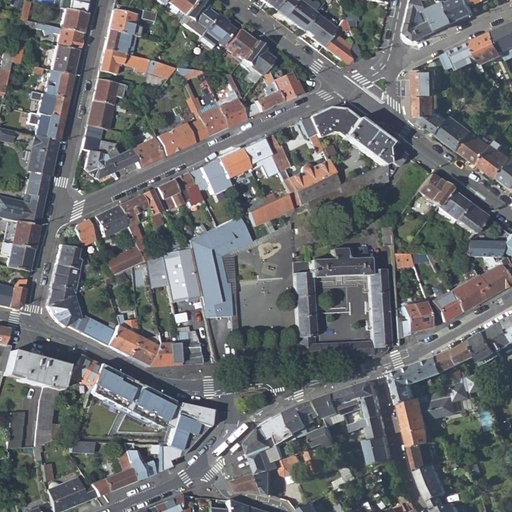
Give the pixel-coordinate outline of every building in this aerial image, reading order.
[(87,7),(88,0),(60,0),(59,10),(64,11),(83,16),(85,6),(87,7)] [(193,0),(165,0),(164,2),(180,14),(175,21),(178,24),(183,18),(196,1),(193,0)] [(266,0),(263,4),(273,12),(282,0),(266,0)] [(301,33),(303,31),(314,16),(315,15),(312,14),(315,9),(315,8),(315,6),(314,5),(313,4),(311,4),(309,4),(306,9),(293,0),(282,0),(273,12),(301,33)] [(423,0),(420,0),(411,0),(404,33),(414,41),(437,31),(427,11),(423,0)] [(444,0),(420,0),(423,0),(431,0),(437,1),(442,1),(443,4),(427,11),(437,31),(454,23),(446,4),(444,0)] [(454,0),(446,4),(454,23),(473,14),(466,0),(454,0)] [(127,8),(138,11),(139,6),(133,1),(127,8)] [(182,27),(198,39),(214,18),(203,10),(205,8),(196,1),(183,18),(187,20),(182,27)] [(24,2),(19,21),(26,22),(30,3),(24,2)] [(85,16),(83,16),(64,11),(59,30),(81,35),(85,16)] [(112,12),(108,32),(129,37),(134,17),(112,12)] [(355,13),(341,14),(343,19),(345,23),(356,22),(355,13)] [(225,23),(215,16),(214,18),(198,39),(196,42),(208,51),(214,43),(220,47),(232,32),(224,25),(225,23)] [(321,48),(334,32),(314,16),(303,31),(314,39),(312,41),(321,48)] [(348,30),(345,23),(343,19),(334,32),(321,48),(345,66),(360,59),(354,44),(347,47),(345,50),(334,42),(341,32),(344,35),(348,30)] [(77,53),(81,35),(59,30),(26,22),(19,21),(18,26),(41,31),(44,37),(52,34),(58,35),(55,47),(77,53)] [(511,23),(494,33),(503,52),(507,62),(511,59),(511,23)] [(108,32),(103,51),(129,57),(130,54),(124,53),(125,50),(126,50),(127,44),(133,46),(134,39),(129,37),(108,32)] [(503,52),(494,33),(473,42),(481,60),(482,62),(503,52)] [(240,62),(253,44),(246,39),(244,41),(236,34),(223,51),(230,57),(229,58),(231,60),(233,57),(240,62)] [(481,60),(473,42),(450,53),(456,66),(458,71),(481,60)] [(240,62),(259,77),(271,62),(260,53),(262,51),(253,44),(240,62)] [(71,77),(77,53),(55,47),(49,72),(71,77)] [(4,50),(0,67),(0,69),(7,71),(12,52),(4,50)] [(129,57),(103,51),(98,73),(114,76),(116,65),(134,69),(133,73),(144,75),(144,73),(168,79),(173,74),(175,70),(150,62),(129,57)] [(456,66),(450,53),(440,57),(447,70),(456,66)] [(182,80),(182,71),(175,70),(173,74),(176,82),(182,80)] [(66,101),(71,77),(49,72),(48,71),(42,95),(66,101)] [(437,97),(435,71),(414,72),(414,97),(437,97)] [(270,83),(280,103),(299,94),(295,85),(293,86),(288,75),(270,83)] [(270,83),(268,77),(262,79),(269,95),(253,103),(258,113),(280,103),(270,83)] [(97,81),(92,104),(120,111),(121,106),(112,104),(113,100),(120,101),(123,87),(97,81)] [(205,84),(213,102),(218,99),(213,86),(209,85),(208,83),(205,84)] [(57,143),(66,101),(42,95),(40,102),(41,103),(40,108),(49,111),(42,139),(57,143)] [(437,114),(437,97),(414,97),(415,118),(419,118),(419,121),(439,136),(450,121),(442,114),(437,114)] [(191,100),(186,102),(191,113),(195,111),(191,100)] [(217,109),(225,129),(244,120),(235,100),(217,109)] [(92,104),(83,139),(98,143),(100,131),(105,132),(109,113),(121,115),(122,111),(120,111),(92,104)] [(203,139),(225,129),(217,109),(216,108),(193,118),(195,122),(203,139)] [(385,151),(389,146),(343,112),(327,108),(307,118),(314,135),(316,139),(329,134),(336,135),(381,168),(386,166),(386,164),(385,151)] [(314,135),(307,118),(297,122),(304,140),(308,138),(314,135)] [(450,121),(439,136),(459,152),(473,133),(453,118),(450,121)] [(174,152),(203,139),(195,122),(181,128),(180,125),(153,137),(162,158),(166,156),(171,150),(174,152)] [(49,177),(57,143),(42,139),(0,129),(0,142),(9,144),(9,142),(23,144),(22,151),(28,152),(26,163),(29,164),(27,172),(49,177)] [(473,133),(459,152),(479,166),(496,144),(498,141),(493,138),(487,144),(473,133)] [(287,195),(332,174),(326,162),(312,168),(310,167),(307,165),(305,165),(303,166),(302,167),(301,168),(300,170),(300,172),(300,173),(286,179),(282,170),(287,167),(277,146),(276,147),(270,135),(261,140),(270,159),(284,189),(287,195)] [(316,139),(314,135),(308,138),(316,154),(321,152),(316,139)] [(104,157),(111,149),(113,146),(98,143),(83,139),(81,152),(87,153),(84,168),(83,169),(96,181),(98,180),(109,174),(112,181),(115,180),(112,173),(106,161),(100,164),(98,162),(99,156),(104,157)] [(138,169),(158,159),(149,140),(129,150),(134,162),(138,169)] [(270,159),(261,140),(238,150),(247,169),(254,166),(251,158),(260,153),(264,161),(270,159)] [(496,144),(479,166),(488,173),(489,171),(499,179),(511,161),(511,159),(497,149),(499,146),(496,144)] [(391,165),(397,169),(405,159),(389,146),(385,151),(386,164),(391,165)] [(134,162),(129,150),(115,157),(111,149),(104,157),(106,161),(112,173),(134,162)] [(247,169),(238,150),(215,161),(224,179),(225,182),(232,179),(231,177),(247,169)] [(224,179),(215,161),(197,169),(206,188),(224,179)] [(511,161),(499,179),(511,188),(511,161)] [(263,206),(246,214),(253,228),(289,211),(288,210),(297,206),(298,207),(328,192),(335,206),(387,182),(387,171),(386,166),(381,168),(338,187),(332,174),(287,195),(263,206)] [(185,174),(170,182),(180,204),(188,200),(184,190),(191,186),(185,174)] [(438,210),(451,193),(431,178),(417,195),(438,210)] [(47,184),(28,180),(24,194),(44,199),(47,184)] [(180,204),(170,182),(154,189),(165,212),(181,205),(180,204)] [(263,206),(287,195),(284,189),(260,200),(263,206)] [(148,192),(138,197),(147,217),(152,228),(159,224),(154,214),(158,212),(148,192)] [(454,223),(468,206),(451,193),(438,210),(437,211),(454,223)] [(37,228),(44,199),(24,194),(22,203),(0,198),(0,219),(15,223),(37,228)] [(138,197),(115,207),(125,227),(134,223),(131,215),(133,214),(135,217),(136,217),(138,221),(147,217),(138,197)] [(246,214),(263,206),(260,200),(260,199),(243,207),(246,214)] [(472,236),(486,219),(468,206),(454,223),(472,236)] [(115,207),(92,218),(102,238),(125,227),(115,207)] [(214,229),(238,218),(241,217),(238,211),(211,224),(214,229)] [(203,319),(229,318),(226,270),(223,271),(217,250),(222,248),(226,254),(250,243),(238,218),(214,229),(204,234),(196,237),(187,242),(198,299),(203,319)] [(71,230),(79,248),(88,243),(84,235),(88,233),(84,222),(74,227),(71,230)] [(32,251),(37,228),(15,223),(10,246),(32,251)] [(196,237),(204,234),(201,227),(193,231),(196,237)] [(170,231),(173,238),(180,234),(177,228),(170,231)] [(196,237),(193,231),(192,229),(183,234),(187,242),(196,237)] [(390,231),(381,231),(382,248),(391,248),(390,231)] [(509,259),(511,255),(511,238),(510,237),(504,245),(498,259),(502,259),(509,259)] [(141,263),(145,261),(148,260),(138,238),(131,241),(134,248),(141,263)] [(164,252),(178,246),(174,239),(160,245),(164,252)] [(198,299),(187,242),(178,246),(164,252),(148,260),(145,261),(149,288),(165,286),(169,305),(198,299)] [(27,274),(32,251),(10,246),(5,268),(27,274)] [(59,247),(55,266),(76,270),(78,261),(72,260),(74,250),(59,247)] [(109,277),(141,263),(134,248),(105,262),(103,258),(101,259),(109,277)] [(329,261),(291,263),(296,347),(300,347),(301,350),(309,350),(309,347),(313,346),(309,280),(319,279),(319,278),(357,277),(366,277),(370,344),(345,345),(346,357),(349,357),(380,355),(382,355),(384,354),(385,354),(386,352),(387,351),(387,349),(388,348),(383,271),(377,271),(377,265),(367,265),(367,261),(365,261),(365,250),(328,251),(329,261)] [(86,262),(87,265),(92,263),(101,259),(98,254),(85,261),(86,262)] [(402,258),(392,257),(392,270),(397,270),(397,272),(399,274),(405,274),(403,266),(402,258)] [(409,258),(402,258),(403,266),(411,264),(409,258)] [(486,298),(511,282),(511,276),(502,259),(494,264),(496,266),(474,278),(486,298)] [(55,266),(46,307),(69,296),(68,293),(68,291),(70,291),(72,290),(76,275),(78,275),(92,269),(91,267),(93,266),(92,263),(87,265),(82,267),(76,270),(55,266)] [(486,298),(474,278),(470,270),(462,275),(466,281),(445,293),(458,314),(486,298)] [(98,277),(76,288),(77,292),(100,282),(98,277)] [(19,306),(25,282),(18,282),(12,290),(0,287),(0,307),(14,311),(19,306)] [(440,324),(458,314),(445,293),(440,283),(431,289),(435,299),(425,304),(433,327),(440,324)] [(75,332),(105,347),(113,333),(77,314),(72,295),(69,296),(46,307),(49,315),(54,322),(71,334),(75,332)] [(411,305),(417,331),(429,328),(421,303),(411,305)] [(178,305),(169,306),(172,318),(175,317),(174,315),(180,314),(178,305)] [(417,331),(411,305),(398,309),(405,334),(417,331)] [(105,347),(126,358),(136,338),(137,335),(135,321),(123,322),(121,314),(114,317),(117,325),(116,328),(113,333),(105,347)] [(511,343),(511,333),(505,321),(486,332),(497,352),(511,343)] [(0,327),(0,344),(4,345),(8,329),(0,327)] [(497,352),(486,332),(474,339),(479,356),(481,362),(497,352)] [(196,342),(192,333),(175,334),(177,344),(178,366),(202,365),(196,342)] [(145,368),(155,349),(150,346),(152,342),(147,339),(145,343),(136,338),(126,358),(145,368)] [(457,349),(438,356),(443,371),(449,369),(479,356),(474,339),(457,349)] [(178,366),(177,344),(156,345),(155,349),(145,368),(178,366)] [(231,351),(231,356),(223,357),(223,364),(287,360),(287,348),(231,351)] [(64,367),(8,352),(6,359),(2,375),(18,379),(18,382),(43,389),(40,400),(33,448),(37,447),(47,443),(50,426),(53,404),(54,405),(64,367)] [(88,389),(97,365),(79,356),(68,378),(88,389)] [(443,371),(438,356),(394,372),(392,375),(399,404),(421,397),(423,405),(451,397),(447,382),(442,384),(444,392),(427,395),(426,391),(414,393),(411,384),(444,372),(443,371)] [(86,393),(120,410),(133,383),(97,365),(88,389),(86,393)] [(370,381),(358,385),(365,408),(369,418),(369,420),(382,416),(374,383),(370,381)] [(365,408),(358,385),(337,393),(344,412),(346,419),(349,418),(348,414),(365,408)] [(158,429),(164,417),(172,402),(158,395),(139,386),(125,413),(158,429)] [(344,412),(337,393),(318,399),(328,426),(335,424),(332,416),(344,412)] [(421,397),(399,404),(410,450),(435,444),(432,430),(458,422),(457,416),(428,425),(424,409),(453,402),(451,397),(423,405),(421,397)] [(319,416),(314,400),(300,405),(308,426),(313,425),(312,423),(315,422),(313,418),(319,416)] [(180,456),(208,426),(209,411),(177,404),(172,418),(168,430),(163,447),(156,447),(156,451),(156,473),(167,468),(166,462),(180,456)] [(308,426),(300,405),(297,406),(286,413),(298,437),(310,433),(308,426)] [(23,413),(9,412),(5,451),(19,450),(23,413)] [(298,437),(286,413),(273,420),(274,422),(272,423),(271,422),(270,422),(268,422),(261,427),(270,440),(276,436),(279,444),(280,447),(289,444),(290,445),(299,441),(298,437)] [(371,426),(383,421),(382,416),(369,420),(371,426)] [(368,427),(371,426),(369,420),(369,418),(349,426),(351,433),(368,427)] [(370,439),(386,435),(383,421),(371,426),(368,427),(370,439)] [(310,433),(316,447),(324,444),(326,449),(335,445),(328,426),(315,431),(313,425),(308,426),(310,433)] [(50,426),(47,443),(54,443),(57,428),(50,426)] [(270,440),(261,427),(247,444),(251,456),(279,444),(276,436),(270,440)] [(372,463),(392,459),(386,435),(370,439),(367,439),(372,463)] [(91,444),(69,444),(69,454),(90,455),(91,444)] [(86,486),(94,497),(94,498),(133,482),(121,445),(112,444),(123,470),(86,486)] [(279,444),(251,456),(257,472),(270,470),(275,469),(277,476),(283,478),(291,475),(293,469),(292,465),(299,462),(296,454),(284,459),(280,447),(279,444)] [(349,444),(342,446),(348,461),(351,469),(358,466),(349,444)] [(435,444),(410,450),(415,470),(440,465),(435,444)] [(121,445),(133,482),(153,474),(148,462),(140,465),(137,457),(134,458),(130,445),(121,445)] [(37,447),(33,448),(32,449),(35,462),(40,460),(37,447)] [(316,447),(303,452),(305,457),(312,475),(325,470),(316,447)] [(351,469),(348,461),(339,465),(345,479),(350,478),(352,481),(355,479),(354,475),(351,469)] [(440,465),(415,470),(433,508),(452,504),(438,477),(435,478),(433,473),(446,470),(444,464),(440,465)] [(41,466),(44,482),(52,480),(48,465),(41,466)] [(270,495),(270,470),(257,472),(233,481),(237,492),(249,492),(254,490),(270,495)] [(49,504),(50,511),(57,511),(94,497),(86,486),(85,483),(78,485),(75,478),(45,489),(49,504)] [(179,496),(151,508),(152,511),(176,511),(178,511),(179,496)] [(189,508),(191,498),(183,497),(182,508),(189,508)] [(486,511),(482,497),(475,499),(479,511),(486,511)] [(396,509),(397,511),(417,511),(411,500),(396,509)] [(225,501),(225,511),(224,511),(242,511),(243,507),(225,501)] [(212,502),(208,502),(206,511),(224,511),(225,511),(212,509),(212,502)] [(318,511),(313,502),(296,511),(297,511),(318,511)] [(340,503),(335,506),(339,511),(345,511),(345,510),(343,507),(340,503)]
